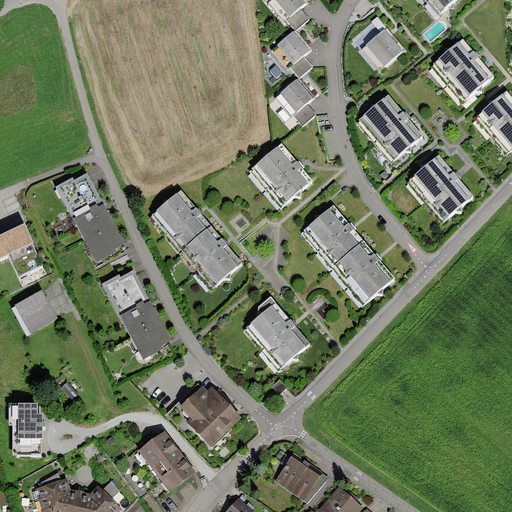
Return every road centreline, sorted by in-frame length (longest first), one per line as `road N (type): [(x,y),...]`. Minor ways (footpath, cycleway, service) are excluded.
road 1 (residential): [(278,428),(188,339),(110,177),(52,0)]
road 2 (residential): [(431,271),(350,167),(331,77),(334,36),(350,0)]
road 3 (residential): [(284,422),(431,271)]
road 4 (residential): [(409,511),(284,422)]
